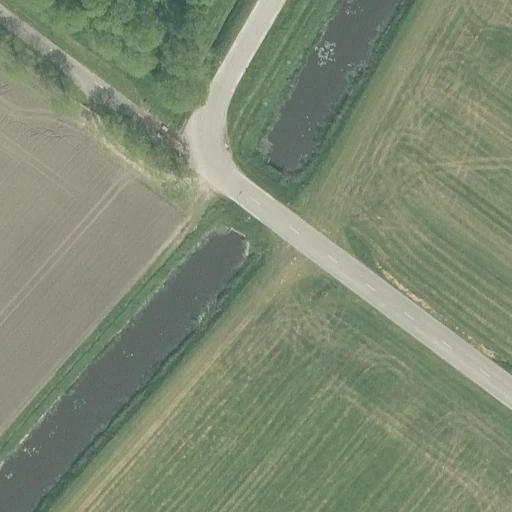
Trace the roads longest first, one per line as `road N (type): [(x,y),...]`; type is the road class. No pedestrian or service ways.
road 1 (tertiary): [(511,394),(199,160),(200,133),(275,0)]
road 2 (residential): [(131,112),(0,15)]
